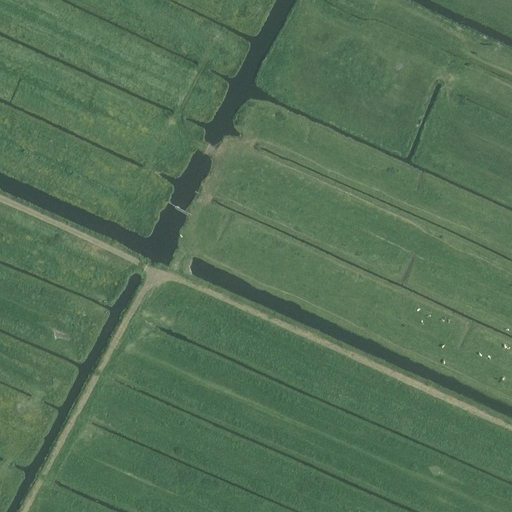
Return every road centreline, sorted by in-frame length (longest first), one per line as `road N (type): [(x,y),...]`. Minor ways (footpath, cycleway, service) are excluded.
road 1 (track): [(156,270),(511,430)]
road 2 (track): [(23,511),(156,270)]
road 3 (track): [(0,198),(156,270)]
